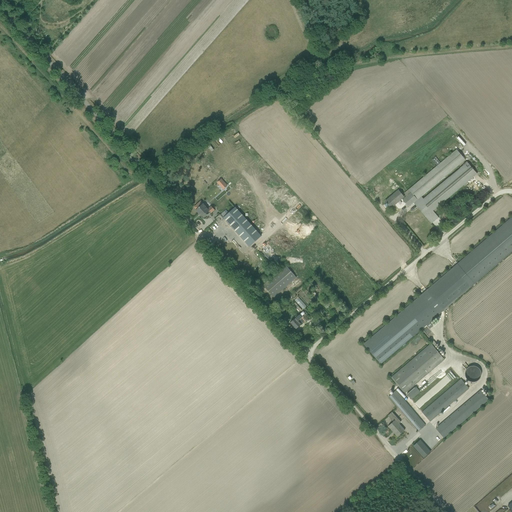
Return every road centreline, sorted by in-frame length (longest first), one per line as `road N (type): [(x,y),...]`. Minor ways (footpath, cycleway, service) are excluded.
road 1 (unclassified): [(305,353),(0,7)]
road 2 (unclassified): [(511,191),(493,195),(305,353)]
road 3 (unclassified): [(446,511),(305,353)]
